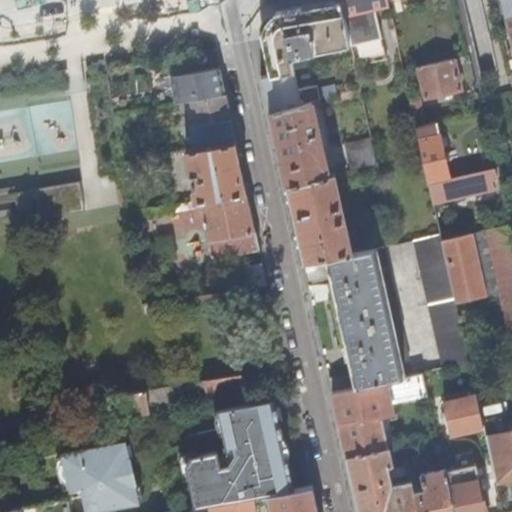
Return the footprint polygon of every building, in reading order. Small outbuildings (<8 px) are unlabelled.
[(349,41),(340,0),(304,0),(273,5),(265,14),(261,20),(260,27),(270,72),(293,67),(290,54),(349,41)] [(340,0),(349,41),(350,45),(381,38),(374,7),(389,4),(388,0),(340,0)] [(511,0),(503,0),(511,39),(511,0)] [(455,58),(418,66),(425,98),(462,89),(455,58)] [(223,84),(219,67),(171,75),(176,101),(191,98),(225,93),(223,84)] [(293,67),(270,72),(261,75),(264,88),(269,110),(312,100),(318,99),(315,84),(298,88),(293,67)] [(229,109),(225,93),(191,98),(195,117),(189,118),(190,124),(230,117),(229,109)] [(421,96),(410,99),(417,127),(426,124),(421,96)] [(329,174),(312,100),(269,110),(277,145),(285,184),(329,174)] [(194,148),(236,140),(232,124),(230,117),(190,124),(194,148)] [(426,124),(417,127),(429,182),(450,178),(438,122),(426,124)] [(377,163),(371,138),(347,144),(352,168),(377,163)] [(195,201),(247,193),(241,165),(236,140),(194,148),(186,149),(191,174),(196,173),(198,186),(192,188),(195,201)] [(444,196),(444,197),(494,186),(492,176),(497,175),(495,167),(450,178),(429,182),(433,198),(444,196)] [(329,174),(285,184),(294,222),(302,260),(328,256),(352,251),(334,173),(329,174)] [(79,181),(69,182),(70,190),(80,188),(79,181)] [(69,182),(33,188),(34,195),(70,190),(69,182)] [(80,188),(70,190),(74,212),(83,210),(80,188)] [(24,190),(0,194),(0,223),(30,219),(24,190)] [(70,190),(34,195),(37,217),(74,212),(70,190)] [(207,236),(255,229),(252,215),(247,193),(195,201),(150,208),(151,218),(174,214),(174,210),(202,206),(207,236)] [(433,198),(436,214),(448,212),(444,197),(444,196),(433,198)] [(150,208),(128,212),(130,221),(151,218),(150,208)] [(511,222),(442,238),(456,301),(501,291),(511,339),(511,222)] [(259,248),(255,229),(207,236),(211,255),(259,248)] [(441,234),(414,240),(443,367),(470,362),(456,301),(442,238),(441,234)] [(397,308),(383,245),(352,251),(328,256),(334,283),(331,284),(332,290),(333,296),(337,295),(342,320),(397,308)] [(408,358),(397,308),(342,320),(348,347),(345,348),(346,354),(348,360),(351,360),(357,386),(405,375),(402,359),(408,358)] [(288,377),(285,365),(276,366),(218,377),(147,389),(150,411),(207,400),(207,397),(244,391),(243,383),(256,380),(257,382),(288,377)] [(429,393),(423,371),(405,375),(357,386),(332,391),(340,430),(346,456),(387,447),(380,418),(392,415),(389,402),(429,393)] [(114,417),(150,411),(147,389),(111,395),(114,417)] [(479,403),(477,393),(445,400),(452,433),(484,426),(483,423),(479,403)] [(511,413),(508,396),(479,403),(483,423),(511,416),(511,413)] [(278,425),(272,399),(261,401),(265,421),(266,428),(278,425)] [(261,401),(219,409),(223,430),(265,421),(261,401)] [(223,430),(225,437),(266,428),(265,421),(223,430)] [(268,493),(291,489),(287,470),(278,425),(266,428),(225,437),(227,445),(227,456),(216,458),(216,452),(190,457),(185,463),(193,506),(225,501),(253,496),(268,493)] [(511,430),(486,436),(497,482),(511,478),(511,430)] [(85,511),(95,509),(112,506),(136,502),(124,440),(62,452),(69,491),(81,488),(85,511)] [(455,511),(449,483),(446,468),(421,472),(423,484),(424,484),(425,488),(414,490),(412,480),(392,484),(388,465),(393,464),(390,451),(389,451),(388,447),(387,447),(346,456),(358,511),(455,511)] [(455,511),(487,511),(477,467),(457,472),(459,481),(449,483),(455,511)] [(317,511),(317,510),(312,485),(291,489),(268,493),(271,511),(317,511)] [(255,511),(253,496),(225,501),(193,506),(190,506),(190,507),(190,511),(255,511)]
